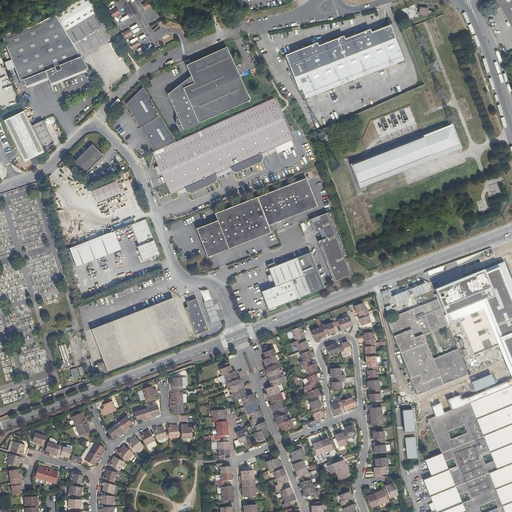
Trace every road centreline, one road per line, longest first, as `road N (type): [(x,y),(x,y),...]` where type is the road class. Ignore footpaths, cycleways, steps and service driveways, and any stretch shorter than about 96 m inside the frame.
road 1 (secondary): [(239,335),(0,426)]
road 2 (unknown): [(269,45),(304,107),(334,106),(405,69),(407,52),(388,0)]
road 3 (unclassified): [(307,12),(241,26),(139,72),(95,119)]
road 4 (unclassified): [(216,275),(184,275),(136,160),(95,119)]
road 5 (residential): [(362,411),(356,343),(342,333),(324,340),(319,352),(330,422)]
road 6 (secondary): [(387,277),(239,335)]
road 7 (secondary): [(387,277),(511,229)]
road 8 (unknown): [(269,45),(376,19),(381,2)]
